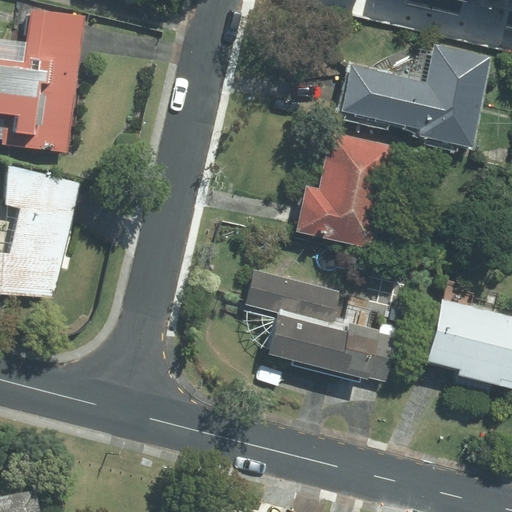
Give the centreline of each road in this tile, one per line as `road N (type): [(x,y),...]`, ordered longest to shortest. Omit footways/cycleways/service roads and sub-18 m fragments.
road 1 (residential): [(120,411),(218,0)]
road 2 (tertiary): [(511,510),(120,411)]
road 3 (tertiary): [(120,411),(0,380)]
